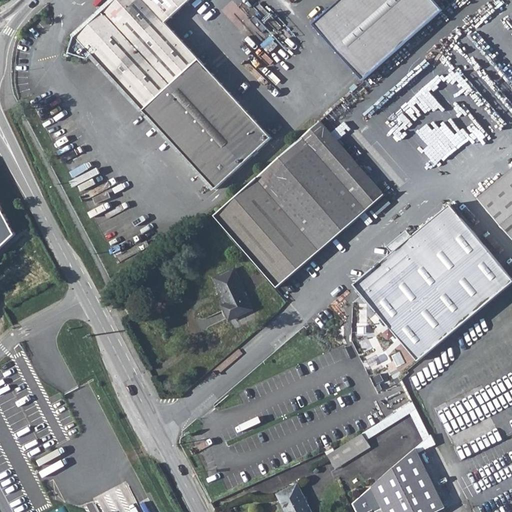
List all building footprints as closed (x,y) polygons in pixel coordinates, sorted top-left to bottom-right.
[(115,0),(76,37),(216,189),(272,138),(167,23),(191,0),(115,0)] [(342,0),(315,25),(364,81),(443,11),(433,0),(342,0)] [(278,288),(384,196),(326,129),(320,122),(216,215),(215,216),(278,288)] [(504,229),(511,221),(511,169),(478,199),(504,229)] [(0,204),(0,248),(16,234),(0,204)] [(511,277),(449,205),(355,287),(420,363),(511,283),(511,277)] [(223,306),(225,309),(229,318),(230,320),(252,309),(244,292),(245,292),(235,270),(215,279),(224,297),(228,295),(231,302),(227,304),(223,306)] [(130,314),(138,306),(133,300),(125,308),(130,314)] [(445,400),(433,406),(460,459),(501,438),(478,391),(448,406),(445,400)] [(431,434),(415,448),(418,452),(436,443),(431,434)] [(46,478),(93,459),(84,435),(36,453),(46,478)] [(418,452),(415,448),(352,504),(356,511),(432,511),(445,506),(418,452)] [(310,511),(297,485),(277,495),(285,511),(310,511)]
